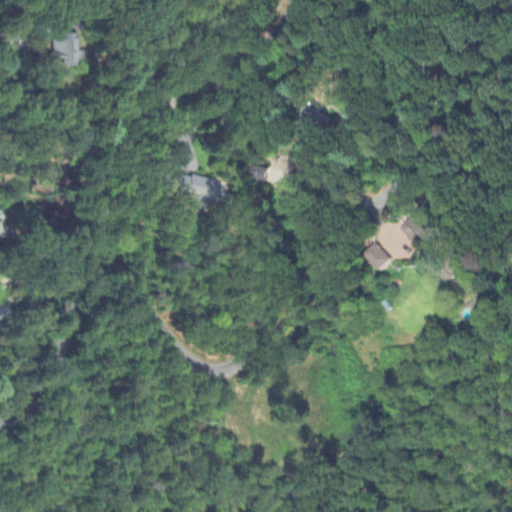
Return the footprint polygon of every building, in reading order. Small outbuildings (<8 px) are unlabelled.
[(55,68),(79,67),(78,35),(54,36),(55,68)] [(222,187),(171,172),(166,192),(188,198),(186,208),(199,212),(201,203),(216,207),(222,187)] [(402,232),(422,251),(433,239),(413,220),(402,232)] [(383,273),(395,261),(379,246),(368,259),(383,273)] [(466,263),(451,258),(443,278),(458,283),(466,263)]
